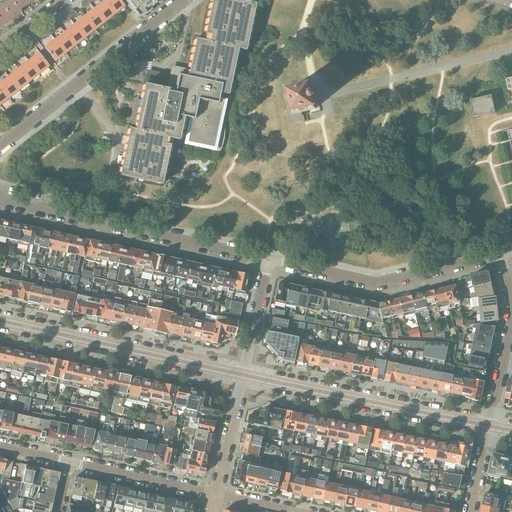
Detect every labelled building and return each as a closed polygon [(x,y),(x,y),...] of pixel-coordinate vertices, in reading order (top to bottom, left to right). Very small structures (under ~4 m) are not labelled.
[(26,3),(23,0),(8,0),(9,1),(12,5),(16,6),(18,9),(22,7),(23,7),(25,5),(26,4),(26,3)] [(81,6),(82,7),(83,8),(90,3),(87,0),(83,0),(81,3),(81,6)] [(104,0),(93,8),(104,22),(114,14),(104,0)] [(118,0),(104,0),(114,14),(124,6),(118,0)] [(188,70),(186,69),(177,67),(177,68),(174,68),(172,80),(169,79),(167,87),(166,86),(166,87),(166,89),(144,84),(134,130),(129,129),(119,174),(119,175),(161,185),(170,145),(169,145),(170,139),(179,140),(180,133),(189,134),(187,142),(188,142),(210,142),(209,146),(220,151),(221,147),(222,145),(223,142),(223,139),(224,136),(224,133),(224,131),(224,128),(224,125),(224,122),(223,119),(223,117),(220,116),(223,102),(217,101),(219,93),(227,95),(237,49),(245,51),(255,4),(236,0),(211,0),(204,34),(210,36),(209,42),(195,39),(188,70)] [(150,8),(157,2),(155,0),(123,0),(138,18),(145,12),(143,9),(148,6),(150,8)] [(9,1),(1,7),(11,19),(20,12),(18,9),(16,6),(12,5),(9,1)] [(11,19),(1,7),(0,7),(0,24),(2,26),(11,19)] [(93,8),(84,16),(94,29),(104,22),(93,8)] [(66,14),(70,19),(76,14),(75,11),(70,10),(66,14)] [(61,22),(62,23),(63,24),(70,19),(66,14),(61,18),(61,22)] [(84,16),(74,24),(84,37),(94,29),(84,16)] [(74,24),(64,32),(74,45),(84,37),(74,24)] [(46,30),(50,35),(56,29),(55,27),(51,26),(46,30)] [(41,38),(42,38),(43,40),(50,35),(46,30),(41,34),(41,38)] [(64,32),(54,40),(64,53),(74,45),(64,32)] [(64,53),(54,40),(44,48),(54,61),(64,53)] [(20,51),(23,55),(30,50),(28,48),(24,47),(20,51)] [(15,58),(16,59),(17,61),(23,55),(20,51),(15,55),(15,58)] [(48,66),(38,53),(28,61),(38,74),(48,66)] [(38,74),(28,61),(18,69),(28,82),(38,74)] [(0,66),(4,71),(10,66),(8,63),(5,63),(0,66)] [(28,82),(18,69),(8,77),(18,90),(28,82)] [(18,90),(8,77),(0,82),(0,87),(8,98),(18,90)] [(316,109),(310,85),(286,91),(292,115),(316,109)] [(0,104),(8,98),(0,87),(0,104)] [(491,95),(470,100),(474,118),(495,113),(491,95)] [(65,118),(58,124),(56,125),(61,131),(70,124),(65,118)] [(0,237),(6,238),(9,223),(4,222),(4,220),(1,220),(0,220),(0,237)] [(14,224),(9,223),(6,238),(17,241),(20,225),(19,225),(19,224),(15,223),(14,224)] [(30,226),(27,225),(25,226),(20,225),(17,241),(16,244),(27,246),(28,244),(27,244),(31,228),(31,227),(30,227),(30,226)] [(33,228),(31,228),(27,244),(28,244),(32,245),(28,263),(33,264),(35,258),(34,258),(41,230),(38,229),(37,227),(34,227),(33,228)] [(39,259),(41,252),(42,248),(46,249),(51,230),(45,229),(44,231),(41,230),(34,258),(35,258),(39,259)] [(56,232),(51,230),(46,249),(51,250),(47,267),(52,268),(56,252),(59,234),(56,234),(56,232)] [(63,235),(59,234),(56,252),(52,268),(57,269),(61,252),(66,253),(69,235),(64,234),(63,235)] [(69,235),(66,253),(70,254),(66,271),(71,272),(75,252),(78,238),(76,238),(75,236),(69,235)] [(81,239),(78,238),(75,252),(71,272),(76,273),(79,256),(84,257),(88,240),(87,240),(86,238),(83,238),(81,239)] [(88,240),(84,257),(90,258),(90,261),(95,262),(99,243),(94,241),(94,240),(91,239),(89,240),(88,240)] [(105,244),(99,243),(95,262),(100,263),(101,260),(107,261),(110,244),(106,243),(105,244)] [(110,244),(107,261),(113,263),(112,266),(117,267),(121,248),(116,247),(115,245),(112,244),(110,244)] [(128,249),(121,248),(117,267),(119,267),(116,281),(122,282),(123,276),(122,275),(124,265),(130,267),(134,252),(134,251),(133,251),(132,249),(129,249),(128,249)] [(135,251),(134,251),(134,252),(130,267),(137,268),(137,271),(141,272),(145,253),(140,252),(139,251),(136,250),(135,251)] [(146,270),(152,272),(156,256),(155,255),(154,254),(151,253),(150,254),(145,253),(141,272),(146,273),(146,270)] [(152,274),(163,277),(167,258),(166,256),(163,256),(161,257),(156,256),(152,272),(152,274)] [(167,258),(163,277),(168,278),(169,275),(175,277),(179,261),(175,260),(174,258),(171,258),(169,258),(167,258)] [(179,261),(175,277),(181,278),(181,281),(186,282),(186,279),(190,263),(185,262),(184,260),(181,260),(179,261)] [(192,283),(197,284),(201,266),(196,264),(195,263),(192,262),(190,263),(186,279),(192,280),(192,283)] [(210,287),(214,268),(213,268),(212,267),(209,266),(208,267),(203,266),(201,266),(197,284),(203,286),(210,287)] [(215,285),(221,287),(225,271),(224,271),(223,269),(221,268),(219,270),(214,268),(210,287),(214,288),(215,285)] [(43,274),(43,275),(37,304),(41,305),(42,307),(46,308),(47,306),(48,306),(52,288),(47,287),(50,276),(48,276),(49,270),(44,269),(43,274)] [(22,270),(19,282),(15,299),(20,300),(21,302),(26,303),(30,283),(25,282),(28,271),(22,270)] [(226,288),(232,289),(236,273),(231,272),(230,271),(228,270),(226,271),(225,271),(221,287),(221,290),(226,291),(226,288)] [(9,275),(2,273),(1,276),(0,275),(0,297),(1,298),(3,296),(4,296),(8,278),(9,275)] [(32,303),(37,304),(43,275),(43,274),(38,273),(35,284),(30,283),(26,303),(31,304),(32,303)] [(236,273),(232,289),(232,292),(236,293),(237,292),(244,294),(248,275),(247,275),(246,274),(243,273),(241,274),(236,273)] [(486,273),(465,278),(466,282),(471,281),(473,288),(490,283),(490,282),(491,281),(490,278),(489,277),(488,273),(486,273)] [(68,292),(63,291),(58,310),(63,311),(65,310),(70,311),(78,276),(73,275),(72,281),(70,281),(68,292)] [(53,309),(58,310),(63,291),(57,289),(60,278),(55,277),(52,288),(48,306),(53,308),(53,309)] [(106,280),(93,277),(92,283),(105,286),(106,280)] [(13,279),(8,278),(4,296),(9,298),(9,299),(12,300),(14,299),(15,299),(19,282),(13,281),(13,279)] [(286,304),(290,285),(285,284),(285,282),(281,281),(280,283),(279,283),(275,302),(286,304)] [(160,292),(160,290),(161,289),(153,288),(154,283),(150,282),(149,290),(160,292)] [(490,283),(473,288),(474,294),(469,295),(470,298),(493,296),(491,290),(493,289),(492,286),(490,285),(490,283)] [(291,285),(290,285),(286,304),(296,307),(301,287),(295,286),(296,285),(291,284),(291,285)] [(453,304),(460,302),(459,300),(458,294),(456,286),(455,286),(453,285),(450,285),(450,287),(445,289),(449,305),(449,308),(454,307),(453,304)] [(307,309),(312,290),(306,289),(306,287),(302,286),(301,288),(301,287),(296,307),(307,309)] [(438,308),(449,305),(445,289),(443,289),(443,288),(439,289),(439,290),(434,291),(438,308)] [(83,314),(87,298),(89,289),(85,289),(83,297),(75,295),(72,312),(73,312),(73,314),(77,315),(78,313),(83,314)] [(316,291),(312,290),(307,309),(317,311),(322,292),(320,292),(320,290),(316,289),(316,291)] [(91,290),(89,298),(87,298),(83,314),(85,315),(91,316),(90,318),(96,319),(96,317),(97,318),(102,296),(94,294),(95,291),(91,290)] [(321,312),(328,314),(332,294),(331,294),(331,292),(326,291),(326,293),(322,292),(317,311),(317,315),(321,315),(321,312)] [(424,293),(428,310),(434,309),(435,312),(439,311),(438,308),(434,291),(429,292),(429,291),(424,292),(424,293)] [(413,296),(417,313),(421,312),(422,314),(428,313),(428,310),(424,293),(423,294),(422,292),(417,293),(418,295),(413,296)] [(333,313),(337,314),(341,296),(340,294),(336,293),(335,295),(332,294),(328,314),(328,316),(332,317),(333,313)] [(155,331),(166,334),(166,333),(171,311),(173,304),(175,297),(163,295),(160,310),(155,331)] [(342,315),(347,316),(351,298),(350,298),(349,296),(346,295),(345,297),(341,296),(337,314),(342,315)] [(114,299),(102,296),(97,318),(98,318),(98,319),(102,320),(104,319),(108,320),(109,313),(113,301),(114,299)] [(400,299),(404,316),(415,314),(411,296),(405,298),(404,296),(401,297),(401,299),(400,299)] [(354,332),(360,300),(357,299),(357,298),(353,297),(352,298),(351,298),(347,316),(352,317),(349,331),(354,332)] [(389,302),(393,319),(404,316),(400,299),(399,299),(398,298),(395,298),(394,300),(389,302)] [(474,311),(479,310),(496,309),(496,304),(496,303),(496,300),(495,299),(495,298),(478,300),(479,306),(473,307),(474,311)] [(114,299),(113,301),(109,313),(108,320),(109,320),(109,322),(114,323),(115,321),(120,322),(125,301),(114,299)] [(224,306),(229,308),(240,310),(241,304),(225,300),(224,306)] [(354,332),(358,333),(361,319),(366,320),(370,302),(368,302),(368,300),(365,300),(364,301),(360,300),(354,332)] [(135,304),(125,301),(120,322),(120,323),(121,324),(124,325),(126,324),(130,325),(135,304)] [(370,302),(366,320),(384,324),(383,321),(379,304),(375,303),(375,302),(372,301),(370,302)] [(379,304),(383,321),(393,319),(389,302),(384,303),(383,301),(380,302),(380,304),(379,304)] [(153,308),(146,307),(142,327),(141,328),(155,331),(160,310),(157,309),(159,304),(154,303),(153,308)] [(142,327),(146,307),(146,306),(135,304),(130,325),(131,325),(132,327),(136,328),(137,326),(142,327)] [(215,317),(214,321),(210,342),(212,343),(212,344),(216,345),(217,344),(218,344),(219,343),(220,338),(225,340),(228,338),(229,334),(233,335),(234,331),(236,331),(237,326),(235,326),(237,316),(239,317),(240,310),(229,308),(228,314),(222,313),(221,318),(215,317)] [(272,315),(283,317),(285,311),(273,309),(272,315)] [(479,310),(481,322),(497,320),(497,319),(498,318),(498,314),(497,314),(496,309),(479,310)] [(171,311),(166,333),(171,334),(171,335),(175,336),(177,335),(178,335),(182,314),(171,311)] [(182,314),(178,335),(182,336),(183,338),(186,339),(188,337),(189,338),(194,316),(182,314)] [(204,319),(194,316),(189,338),(193,339),(194,340),(197,341),(199,340),(200,340),(204,319)] [(295,362),(295,361),(300,338),(287,335),(290,321),(272,317),(266,344),(268,344),(277,354),(278,355),(278,358),(283,359),(282,360),(295,362)] [(441,318),(444,331),(444,332),(449,331),(445,317),(441,318)] [(214,321),(204,319),(200,340),(204,341),(205,343),(208,343),(210,342),(214,321)] [(496,328),(497,322),(474,324),(473,329),(476,329),(475,335),(492,339),(492,337),(494,337),(495,333),(493,332),(494,327),(496,328)] [(418,328),(413,330),(414,337),(421,338),(418,328)] [(492,339),(475,335),(471,334),(470,339),(474,339),(472,345),(489,349),(490,347),(491,347),(492,344),(491,343),(492,339)] [(376,355),(372,377),(372,378),(382,380),(387,360),(386,360),(388,351),(389,351),(391,340),(380,338),(379,339),(378,343),(376,355)] [(311,346),(312,346),(313,343),(308,342),(302,340),(297,361),(298,361),(298,363),(303,364),(303,362),(308,363),(311,346)] [(392,340),(389,356),(384,381),(395,383),(404,341),(392,340)] [(414,342),(404,341),(395,383),(405,385),(414,342)] [(405,385),(417,388),(426,342),(414,342),(405,385)] [(437,343),(426,342),(417,388),(428,390),(437,343)] [(439,392),(447,348),(448,343),(437,343),(428,390),(439,392)] [(318,366),(322,348),(322,346),(317,344),(317,347),(312,346),(311,346),(308,363),(309,364),(309,366),(313,366),(314,365),(318,366)] [(489,349),(472,345),(469,345),(468,349),(471,350),(470,356),(487,359),(487,358),(489,358),(490,355),(488,353),(489,349)] [(329,368),(333,351),(333,348),(329,347),(328,350),(322,348),(318,366),(319,366),(320,368),(323,368),(325,367),(329,368)] [(2,349),(0,349),(0,364),(4,366),(5,364),(11,365),(14,352),(15,351),(13,351),(12,350),(7,348),(6,350),(2,349)] [(451,349),(447,348),(439,392),(448,394),(448,393),(449,393),(453,375),(454,367),(449,366),(450,363),(448,363),(451,349)] [(340,370),(343,353),(344,350),(339,349),(338,352),(333,351),(329,368),(330,368),(331,370),(334,371),(335,369),(340,370)] [(14,352),(11,365),(11,367),(16,368),(17,367),(23,368),(26,355),(26,354),(25,353),(24,352),(18,351),(18,353),(14,352)] [(343,353),(340,370),(341,370),(341,372),(345,373),(346,371),(350,372),(355,352),(350,351),(349,354),(343,353)] [(355,352),(350,372),(352,373),(352,374),(355,375),(357,374),(361,375),(365,357),(365,354),(355,352)] [(30,356),(26,355),(23,368),(22,370),(28,371),(28,369),(34,370),(38,357),(38,356),(36,356),(36,355),(30,354),(30,356)] [(376,355),(371,354),(370,359),(365,357),(361,375),(362,375),(362,377),(366,377),(367,376),(372,377),(376,355)] [(487,359),(470,356),(467,355),(466,359),(469,360),(467,366),(484,370),(485,368),(486,368),(487,365),(486,364),(487,359)] [(38,357),(34,370),(34,372),(40,374),(40,372),(46,373),(49,360),(49,359),(48,359),(47,357),(42,356),(41,358),(38,357)] [(53,361),(49,360),(46,373),(44,381),(56,383),(56,382),(58,375),(61,360),(54,359),(53,361)] [(58,375),(56,382),(68,385),(72,364),(69,364),(69,362),(61,360),(58,375)] [(73,365),(72,364),(68,385),(79,388),(83,367),(79,366),(78,364),(75,363),(73,365)] [(83,367),(79,388),(90,390),(95,369),(90,369),(89,367),(85,366),(84,367),(83,367)] [(95,370),(95,369),(90,390),(101,393),(105,372),(101,371),(100,369),(97,368),(95,370)] [(106,372),(105,372),(101,393),(113,395),(117,374),(114,374),(114,372),(108,370),(106,372)] [(476,370),(474,379),(470,397),(470,399),(471,399),(472,401),(477,402),(478,400),(480,401),(485,372),(476,370)] [(122,414),(123,408),(126,399),(125,399),(130,379),(130,377),(130,375),(119,373),(119,374),(117,374),(113,395),(114,396),(111,412),(115,413),(122,414)] [(463,377),(453,375),(449,393),(454,394),(454,395),(458,396),(459,395),(460,395),(463,377)] [(137,401),(142,380),(141,379),(140,378),(136,377),(135,378),(130,377),(130,379),(125,399),(126,399),(137,401)] [(474,379),(463,377),(460,395),(464,396),(465,397),(468,398),(470,397),(474,379)] [(147,381),(142,380),(137,401),(148,403),(153,382),(152,382),(152,380),(147,379),(147,381)] [(153,382),(148,403),(159,406),(164,384),(163,384),(163,382),(159,381),(158,383),(153,382)] [(168,385),(164,384),(159,406),(171,408),(175,387),(174,387),(173,385),(170,384),(168,385)] [(185,406),(189,390),(187,390),(188,388),(183,387),(182,388),(177,387),(173,408),(184,411),(185,406)] [(194,418),(196,410),(199,392),(195,391),(195,390),(190,389),(190,390),(189,390),(185,406),(184,411),(182,420),(183,421),(189,422),(190,417),(194,418)] [(199,392),(196,410),(217,415),(219,407),(213,406),(213,403),(210,403),(211,399),(209,397),(207,397),(208,395),(206,395),(207,394),(205,392),(201,391),(201,393),(199,392)] [(511,393),(506,392),(503,404),(506,404),(507,406),(510,407),(511,405),(511,393)] [(21,415),(17,432),(21,432),(21,433),(25,434),(25,433),(27,434),(31,418),(26,417),(30,398),(25,397),(24,402),(21,415)] [(5,404),(3,412),(0,425),(0,427),(3,428),(3,429),(7,430),(7,429),(8,430),(14,406),(9,405),(5,404)] [(14,406),(8,430),(12,430),(12,431),(16,432),(16,431),(17,432),(21,415),(16,414),(18,407),(14,406)] [(270,427),(274,408),(272,408),(273,407),(269,406),(266,408),(265,410),(263,409),(261,411),(260,413),(257,412),(256,416),(250,415),(248,423),(269,427),(270,427)] [(281,430),(286,411),(284,411),(284,409),(279,408),(279,410),(274,408),(270,427),(269,427),(267,438),(272,439),(274,428),(281,430)] [(77,420),(72,443),(73,445),(76,445),(78,444),(81,445),(86,422),(88,416),(89,411),(84,410),(82,421),(77,420)] [(195,430),(212,433),(212,432),(213,432),(214,428),(213,427),(214,423),(215,423),(217,415),(196,410),(194,418),(196,419),(195,424),(197,424),(195,430)] [(294,434),(294,431),(298,413),(294,413),(293,411),(290,410),(289,411),(287,411),(284,428),(283,432),(294,434)] [(41,412),(41,414),(39,420),(36,435),(39,436),(39,437),(43,438),(43,437),(45,437),(48,422),(43,421),(45,413),(41,412)] [(304,436),(305,433),(308,416),(304,415),(304,413),(300,412),(299,414),(298,413),(294,431),(300,432),(299,435),(304,436)] [(39,420),(41,414),(32,413),(31,418),(27,434),(30,434),(30,435),(34,436),(34,435),(36,435),(39,420)] [(155,422),(157,415),(146,413),(144,419),(155,422)] [(53,438),(54,439),(58,422),(53,421),(55,415),(50,414),(48,422),(45,437),(48,437),(48,439),(52,440),(53,438)] [(102,432),(95,431),(92,448),(93,448),(93,449),(97,450),(98,449),(102,450),(107,427),(110,416),(105,415),(102,432)] [(315,438),(316,435),(319,418),(315,417),(314,415),(311,415),(310,416),(308,416),(305,433),(311,434),(310,437),(315,438)] [(59,416),(58,422),(54,439),(57,439),(57,441),(61,442),(62,440),(63,441),(68,418),(59,416)] [(326,441),(326,437),(330,420),(325,419),(325,418),(322,417),(320,418),(319,418),(316,435),(321,436),(321,440),(326,441)] [(72,443),(77,420),(68,418),(63,441),(66,441),(66,443),(69,444),(71,442),(72,443)] [(128,425),(129,420),(125,419),(121,435),(115,434),(112,452),(112,451),(114,452),(114,453),(117,454),(118,453),(122,454),(128,425)] [(336,443),(337,439),(341,422),(336,422),(336,420),(332,419),(331,420),(330,420),(326,437),(332,438),(332,442),(336,443)] [(348,442),(351,425),(346,424),(346,422),(343,421),(342,423),(341,422),(337,439),(344,441),(343,444),(347,445),(348,442)] [(86,422),(81,445),(82,447),(85,447),(87,446),(90,447),(95,424),(86,422)] [(353,446),(358,447),(362,427),(357,426),(357,424),(353,423),(352,425),(351,425),(348,442),(354,443),(353,446)] [(142,458),(149,425),(145,424),(141,440),(136,439),(132,456),(133,456),(133,458),(138,459),(138,457),(142,458)] [(128,425),(122,454),(126,455),(126,456),(130,457),(130,456),(132,456),(136,439),(130,438),(133,426),(128,425)] [(152,460),(156,443),(150,442),(154,426),(149,425),(142,458),(146,459),(146,461),(150,461),(151,460),(152,460)] [(373,428),(362,425),(362,427),(358,447),(358,448),(363,449),(362,454),(367,455),(373,428)] [(112,452),(115,434),(110,433),(111,428),(107,427),(102,450),(106,451),(106,452),(110,453),(111,452),(112,452)] [(195,434),(193,440),(209,444),(210,442),(211,443),(212,438),(211,438),(212,433),(195,430),(187,428),(185,427),(184,429),(181,431),(195,434)] [(376,447),(382,449),(385,432),(384,432),(384,430),(381,429),(379,431),(375,430),(370,450),(375,451),(376,447)] [(168,433),(169,432),(164,431),(161,445),(156,443),(152,460),(154,461),(153,462),(157,463),(158,462),(162,463),(168,433)] [(386,450),(392,451),(396,434),(395,434),(395,432),(391,431),(390,433),(385,432),(382,449),(381,452),(385,453),(386,450)] [(173,434),(168,433),(162,463),(166,464),(165,465),(170,466),(170,465),(172,465),(176,444),(171,443),(173,434)] [(397,452),(403,453),(407,436),(406,436),(405,434),(402,433),(401,435),(396,434),(392,451),(392,455),(396,456),(397,452)] [(264,438),(255,436),(247,434),(246,436),(245,436),(244,439),(245,440),(245,443),(267,448),(268,444),(263,442),(264,438)] [(408,454),(413,455),(417,438),(416,438),(416,436),(412,436),(411,437),(407,436),(403,453),(402,457),(407,458),(408,454)] [(418,456),(424,458),(428,441),(427,440),(426,438),(423,438),(422,439),(417,438),(413,455),(413,459),(417,460),(418,456)] [(191,450),(207,454),(208,449),(209,449),(210,445),(209,444),(193,440),(192,445),(190,445),(189,450),(191,450)] [(435,460),(435,459),(438,443),(437,443),(437,441),(434,440),(432,442),(428,441),(424,458),(423,461),(428,462),(429,459),(435,460)] [(290,450),(291,447),(285,445),(286,442),(284,442),(283,445),(282,451),(290,453),(290,450)] [(435,459),(446,461),(449,445),(448,445),(448,443),(443,442),(443,444),(438,443),(435,459)] [(245,443),(244,447),(243,447),(242,451),(243,451),(243,453),(252,455),(256,456),(259,457),(260,452),(266,453),(267,448),(245,443)] [(446,461),(456,463),(456,464),(460,445),(454,444),(453,446),(449,445),(446,461)] [(467,447),(460,445),(456,464),(456,463),(454,472),(463,474),(469,449),(467,447)] [(187,455),(187,460),(205,464),(206,460),(207,460),(208,455),(207,455),(207,454),(191,450),(190,456),(187,455)] [(246,482),(250,463),(252,455),(243,453),(242,453),(241,453),(235,479),(240,480),(240,482),(244,483),(244,481),(246,482)] [(492,454),(487,479),(500,481),(501,475),(505,456),(503,456),(502,454),(497,453),(496,454),(492,454)] [(255,459),(256,456),(252,455),(250,463),(246,482),(251,483),(251,484),(254,485),(255,484),(257,484),(260,468),(255,467),(255,465),(254,464),(255,459)] [(505,456),(501,475),(506,476),(505,481),(511,483),(511,481),(511,456),(510,457),(505,456)] [(173,467),(204,474),(206,464),(205,464),(187,460),(182,459),(175,458),(173,467)] [(11,462),(5,460),(3,471),(9,472),(11,462)] [(30,485),(34,468),(32,468),(32,467),(30,466),(28,467),(25,466),(22,476),(21,483),(19,490),(18,496),(22,497),(25,484),(30,485)] [(267,486),(271,470),(265,469),(266,467),(261,466),(260,468),(257,484),(261,485),(261,486),(265,487),(266,486),(267,486)] [(40,487),(41,481),(43,470),(42,470),(41,469),(39,468),(37,469),(34,468),(30,485),(27,498),(30,499),(32,492),(33,492),(34,486),(40,487)] [(271,468),(271,470),(267,486),(272,487),(272,489),(276,490),(276,488),(278,489),(282,468),(280,468),(279,472),(276,471),(276,469),(271,468)] [(375,511),(376,511),(377,511),(381,494),(374,493),(379,471),(364,468),(363,475),(373,477),(370,492),(366,509),(370,510),(370,511),(374,511),(375,511)] [(411,468),(411,470),(410,475),(419,477),(420,473),(421,469),(419,468),(418,470),(417,471),(414,470),(414,469),(411,468)] [(43,470),(41,481),(45,482),(45,483),(47,483),(47,486),(54,488),(56,480),(57,481),(58,473),(56,473),(55,472),(53,471),(51,472),(43,470)] [(328,483),(330,471),(326,471),(325,476),(324,476),(323,482),(317,480),(314,497),(317,498),(317,499),(323,500),(323,499),(324,499),(328,483)] [(441,472),(440,477),(443,477),(441,484),(459,488),(459,486),(461,486),(461,483),(460,482),(461,476),(441,472)] [(293,493),(293,492),(297,476),(285,473),(281,490),(282,490),(282,492),(288,493),(288,492),(293,493)] [(334,501),(335,502),(338,485),(340,480),(339,480),(341,474),(337,473),(334,484),(328,483),(324,499),(328,500),(328,502),(333,503),(334,501)] [(80,477),(77,476),(75,477),(74,477),(70,494),(81,497),(85,480),(80,479),(80,477)] [(302,494),(303,495),(307,478),(297,476),(293,492),(296,493),(296,495),(301,496),(302,494)] [(312,497),(314,497),(317,480),(307,478),(303,495),(307,495),(306,497),(312,498),(312,497)] [(18,496),(19,490),(21,483),(1,479),(0,483),(0,488),(9,504),(17,499),(18,496)] [(85,480),(81,497),(92,499),(96,482),(95,482),(94,480),(92,480),(90,481),(85,480)] [(102,501),(106,485),(102,484),(101,482),(98,481),(97,482),(96,482),(92,499),(101,501),(102,501)] [(387,511),(391,497),(386,496),(388,487),(387,486),(388,482),(384,481),(381,494),(377,511),(381,511),(380,511),(387,511)] [(106,500),(111,501),(115,485),(107,483),(107,485),(106,485),(102,501),(101,501),(101,505),(105,506),(106,500)] [(344,504),(345,504),(349,487),(338,485),(335,502),(338,503),(338,504),(344,505),(344,504)] [(127,489),(117,487),(114,504),(123,506),(127,489)] [(355,506),(359,490),(349,487),(345,504),(349,505),(349,506),(354,508),(355,506)] [(398,511),(402,499),(397,498),(398,493),(397,493),(398,488),(393,487),(391,497),(387,511),(398,511)] [(32,499),(51,503),(52,497),(54,496),(54,494),(53,493),(54,490),(45,488),(43,496),(36,494),(32,499)] [(127,489),(123,506),(133,508),(136,491),(127,489)] [(365,509),(366,509),(370,492),(359,490),(355,506),(360,507),(359,509),(365,510),(365,509)] [(136,491),(133,508),(142,510),(146,493),(136,491)] [(146,493),(142,510),(151,511),(155,495),(146,493)] [(482,498),(481,503),(482,504),(499,507),(499,509),(504,509),(506,498),(504,497),(504,498),(484,494),(483,498),(482,498)] [(155,495),(151,511),(161,511),(164,497),(155,495)] [(164,497),(161,511),(171,511),(174,499),(164,497)] [(17,499),(9,504),(12,510),(17,507),(18,504),(19,499),(17,499)] [(174,499),(171,511),(180,511),(183,501),(174,499)] [(409,511),(412,502),(402,499),(398,511),(409,511)] [(32,506),(31,511),(36,511),(50,511),(51,510),(50,509),(51,505),(27,500),(26,504),(32,506)] [(434,506),(433,506),(431,511),(442,511),(445,503),(435,500),(434,506)] [(191,511),(193,503),(183,501),(180,511),(191,511)] [(420,511),(423,504),(412,502),(409,511),(420,511)] [(445,503),(442,511),(454,511),(455,511),(448,510),(449,504),(445,503)]
